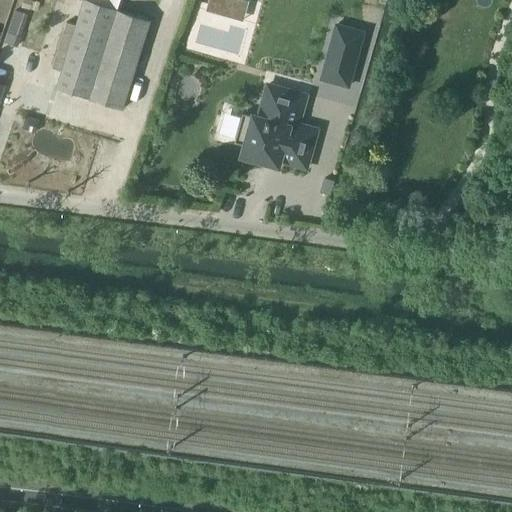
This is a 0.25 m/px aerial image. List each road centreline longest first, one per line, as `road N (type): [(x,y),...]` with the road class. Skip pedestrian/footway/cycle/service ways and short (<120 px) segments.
road 1 (unclassified): [(511,265),(0,197)]
road 2 (secondary): [(128,511),(0,495)]
